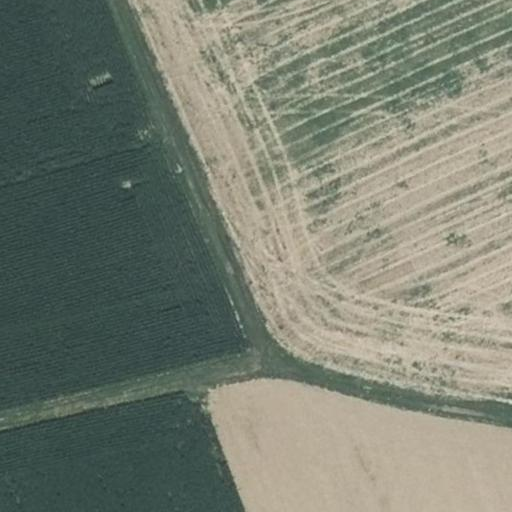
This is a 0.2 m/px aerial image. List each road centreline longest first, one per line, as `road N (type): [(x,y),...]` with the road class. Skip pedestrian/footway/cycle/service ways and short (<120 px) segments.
road 1 (track): [(511,424),(276,376),(120,0)]
road 2 (track): [(274,373),(242,365),(0,420)]
